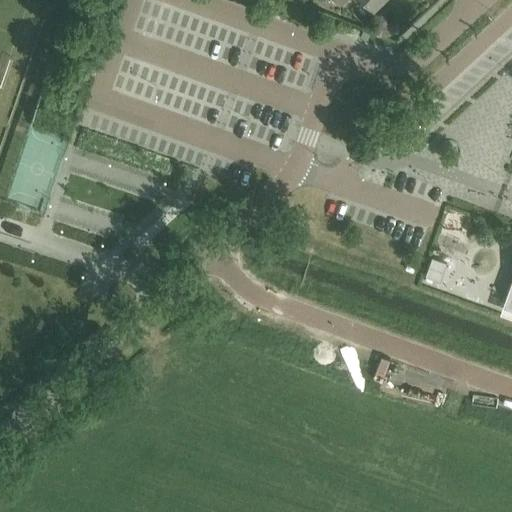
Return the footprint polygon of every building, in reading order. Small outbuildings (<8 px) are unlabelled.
[(57,102),(55,116),(71,118),(73,104),(57,102)] [(140,145),(146,125),(91,108),(85,128),(140,145)] [(30,142),(19,176),(78,195),(83,179),(127,194),(137,163),(103,152),(99,164),(30,142)] [(46,242),(113,255),(118,230),(81,222),(82,221),(71,218),(75,198),(56,194),(46,242)] [(424,279),(440,283),(445,265),(430,260),(424,279)]
